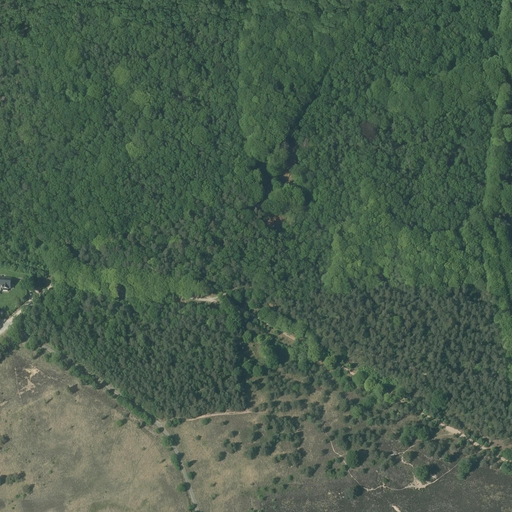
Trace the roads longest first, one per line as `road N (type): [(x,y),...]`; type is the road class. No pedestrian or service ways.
road 1 (track): [(68,265),(212,198),(257,168),(336,63),(402,0)]
road 2 (track): [(511,464),(240,308),(208,299)]
road 3 (track): [(8,326),(164,429),(197,511)]
road 4 (track): [(208,299),(68,265)]
